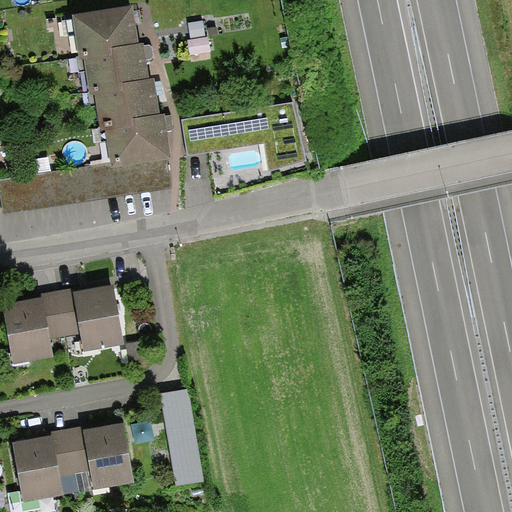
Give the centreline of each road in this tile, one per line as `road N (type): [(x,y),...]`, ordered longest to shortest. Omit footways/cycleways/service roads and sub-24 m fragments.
road 1 (motorway): [(378,0),(488,511)]
road 2 (motorway): [(511,354),(436,0)]
road 3 (residential): [(0,411),(153,377),(167,342),(146,228)]
road 4 (residential): [(346,191),(146,228)]
road 5 (track): [(511,155),(346,191)]
road 6 (residential): [(146,228),(0,253)]
